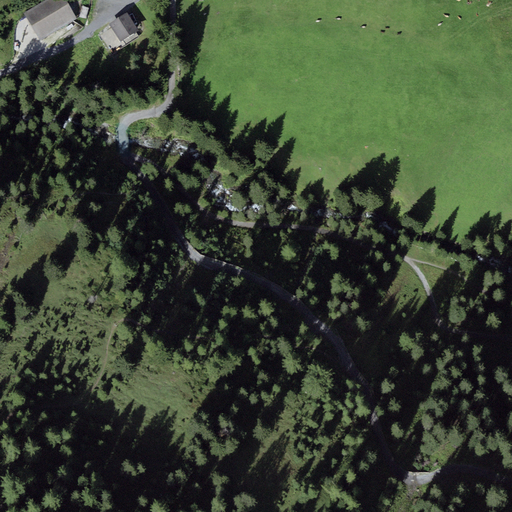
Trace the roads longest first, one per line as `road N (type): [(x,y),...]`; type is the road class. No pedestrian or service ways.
road 1 (track): [(121,147),(189,250),(287,296),(345,366)]
road 2 (track): [(121,147),(170,179),(202,214),(304,224),(407,258)]
road 3 (track): [(345,366),(371,398),(380,453),(511,479)]
road 4 (track): [(178,0),(164,113),(127,118),(122,127)]
road 5 (track): [(129,0),(0,72)]
road 6 (track): [(407,258),(432,287),(450,329),(511,337)]
